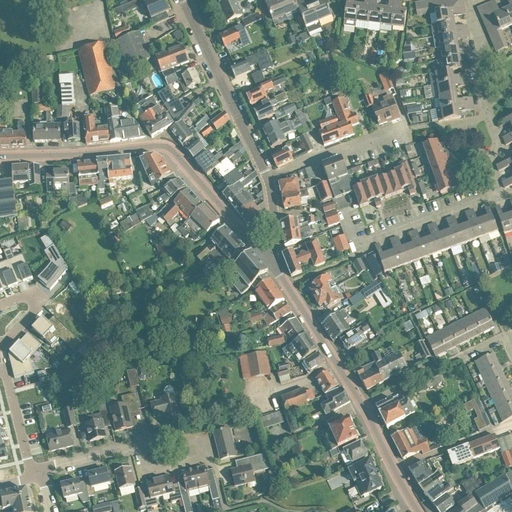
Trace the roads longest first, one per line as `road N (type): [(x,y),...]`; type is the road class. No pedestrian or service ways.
road 1 (tertiary): [(265,256),(167,147),(0,155)]
road 2 (residential): [(267,177),(183,0)]
road 3 (residential): [(344,211),(356,245),(500,194)]
road 4 (tertiary): [(362,406),(265,256)]
road 5 (residential): [(267,177),(409,126)]
road 6 (residential): [(177,434),(206,458),(146,473),(138,444)]
road 7 (residential): [(393,469),(511,424)]
